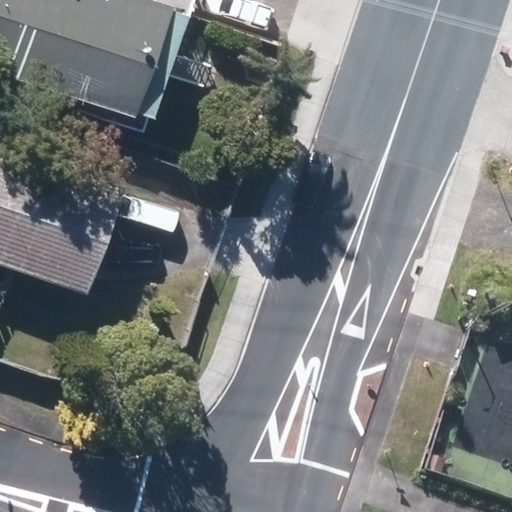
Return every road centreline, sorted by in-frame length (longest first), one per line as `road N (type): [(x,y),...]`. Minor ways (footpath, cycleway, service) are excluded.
road 1 (residential): [(400,89),(259,494)]
road 2 (unknown): [(320,76),(125,0)]
